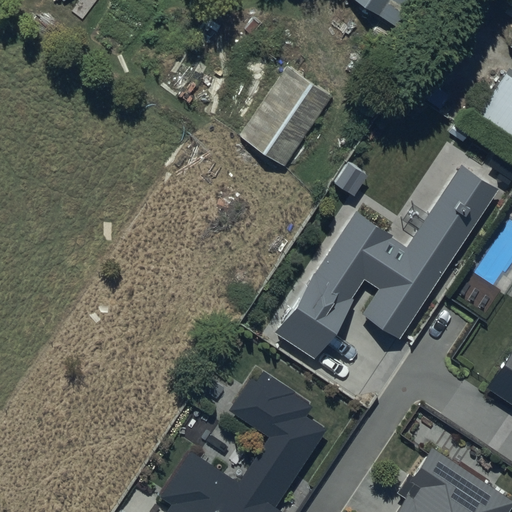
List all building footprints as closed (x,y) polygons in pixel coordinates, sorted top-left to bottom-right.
[(360,0),(406,32),(427,0),(360,0)] [(215,14),(165,82),(208,114),(258,45),(215,14)] [(442,33),(422,62),(447,80),(468,52),(442,33)] [(235,131),(281,163),(330,91),(284,60),(235,131)] [(511,70),(509,68),(494,90),(481,109),(511,129),(511,70)] [(353,207),(272,328),(315,356),(365,281),(377,289),(365,308),(401,332),(497,188),(444,152),(426,180),(439,189),(404,241),(353,207)] [(511,351),(488,388),(511,403),(511,351)] [(275,511),(281,504),(278,502),(328,426),(310,414),(314,408),(293,394),(296,390),(265,369),(261,375),(255,371),(231,408),(269,433),(241,476),(191,443),(159,491),(170,498),(161,511),(275,511)] [(506,511),(511,504),(511,498),(424,440),(390,491),(397,496),(386,511),(506,511)]
